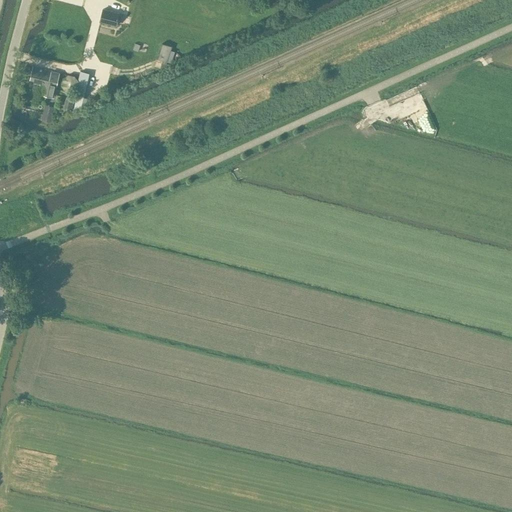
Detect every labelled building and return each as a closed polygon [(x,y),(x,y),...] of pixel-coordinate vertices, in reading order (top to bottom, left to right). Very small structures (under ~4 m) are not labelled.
[(103,9),(100,21),(116,25),(119,14),(103,9)] [(162,64),(166,65),(172,46),(162,43),(157,59),(163,60),(162,64)] [(30,79),(43,83),(40,94),(53,97),(59,74),(33,67),(30,79)] [(81,72),(75,96),(84,98),(89,74),(81,72)] [(62,85),(61,88),(63,92),(74,94),(75,89),(78,79),(64,75),(62,85)] [(41,120),(51,122),(54,107),(45,105),(41,120)]
